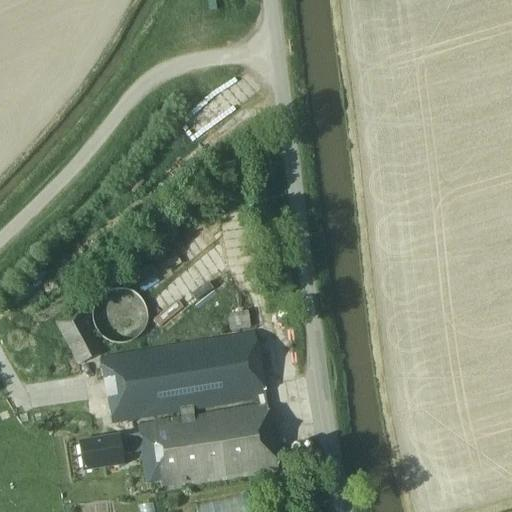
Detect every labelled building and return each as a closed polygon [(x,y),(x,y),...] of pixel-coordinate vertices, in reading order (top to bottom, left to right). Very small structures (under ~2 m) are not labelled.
[(169,253),(135,275),(146,292),(180,270),(169,253)] [(51,322),(74,366),(101,352),(79,308),(51,322)] [(123,319),(122,333),(136,334),(136,319),(123,319)] [(136,459),(156,470),(159,484),(160,491),(278,473),(256,336),(101,360),(112,424),(182,412),(184,419),(131,428),(132,437),(135,453),(136,459)] [(122,455),(135,453),(132,437),(120,439),(119,436),(78,442),(83,472),(124,465),(122,455)]
